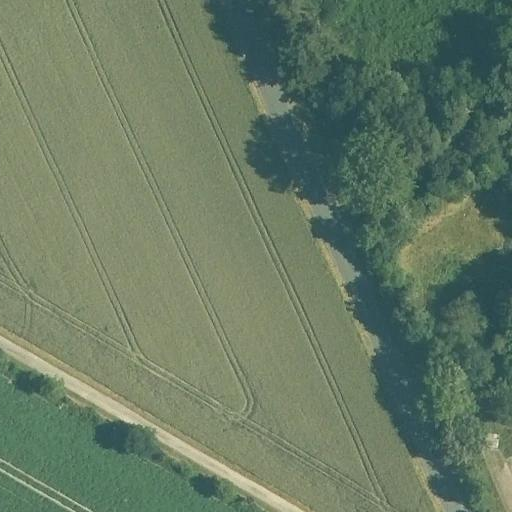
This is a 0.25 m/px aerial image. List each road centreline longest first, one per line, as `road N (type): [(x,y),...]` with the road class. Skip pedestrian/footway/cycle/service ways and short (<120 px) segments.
road 1 (unclassified): [(457,511),(237,0)]
road 2 (residential): [(0,346),(286,511)]
